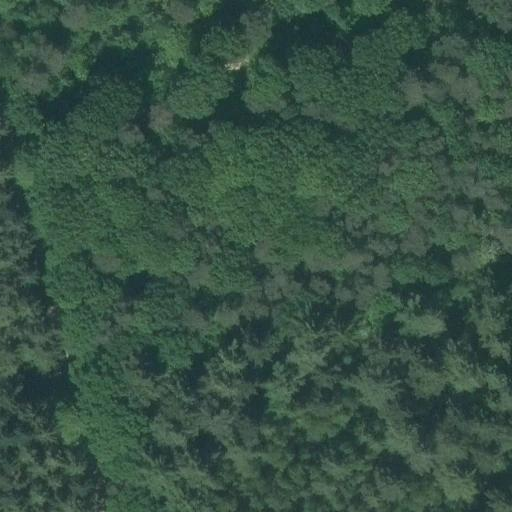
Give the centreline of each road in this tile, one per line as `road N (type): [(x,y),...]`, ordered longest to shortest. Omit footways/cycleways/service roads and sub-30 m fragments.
road 1 (track): [(511,241),(56,361)]
road 2 (track): [(56,361),(0,123)]
